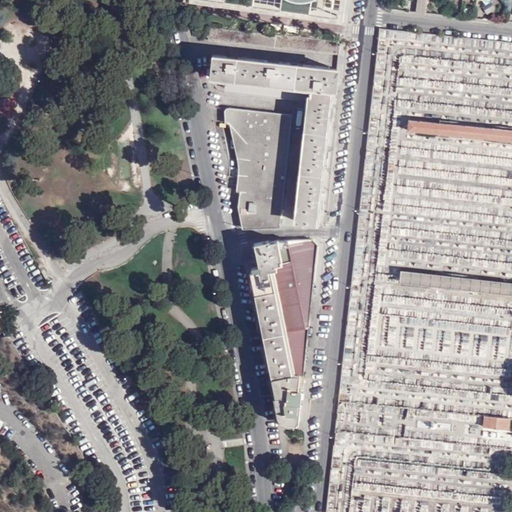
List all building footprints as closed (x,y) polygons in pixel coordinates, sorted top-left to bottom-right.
[(345,0),(188,0),(188,1),(342,22),(345,0)] [(417,0),(416,12),(425,13),(426,0),(417,0)] [(339,55),(341,42),(328,41),(246,32),(209,27),(204,30),(202,33),(211,41),(339,55)] [(335,91),(338,70),(215,56),(212,78),(227,79),(226,83),(225,92),(308,101),(295,221),(316,223),(319,200),(323,201),(324,194),(319,193),(324,158),(328,158),(328,151),(324,151),(328,116),(332,117),(333,109),(329,109),(331,90),(335,91)] [(0,115),(12,118),(16,98),(0,95),(0,115)] [(249,123),(240,207),(244,228),(280,226),(292,114),(252,109),(229,107),(227,121),(249,123)] [(511,129),(408,118),(407,129),(511,139),(511,129)] [(269,241),(255,244),(256,253),(258,261),(251,262),(252,271),(250,272),(266,350),(279,414),(281,418),(283,420),(298,422),(318,244),(312,239),(288,240),(288,248),(278,248),(278,239),(269,242),(269,241)] [(288,239),(278,239),(278,248),(288,248),(288,240),(288,239)] [(511,282),(511,281),(400,269),(399,280),(510,294),(511,282)] [(510,419),(484,416),(483,426),(509,429),(510,419)]
